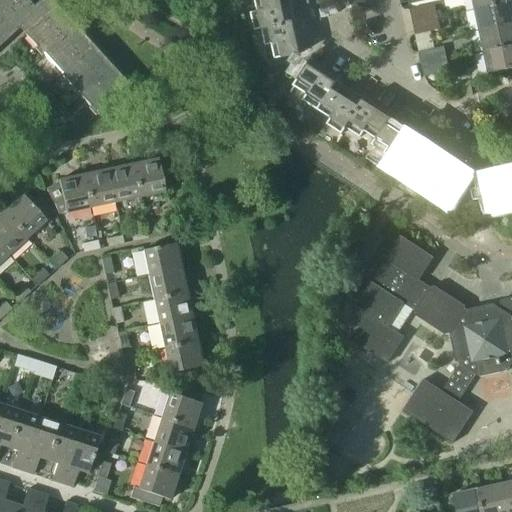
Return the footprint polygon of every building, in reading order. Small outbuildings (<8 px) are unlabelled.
[(56,7),(50,0),(38,0),(32,6),(26,0),(0,0),(0,35),(13,23),(23,34),(96,115),(122,92),(124,90),(52,10),(56,7)] [(254,0),(257,12),(250,13),(254,31),(261,29),(265,46),(272,44),(275,59),(266,61),(266,62),(299,55),(292,22),(285,23),(282,9),(308,4),(307,0),(254,0)] [(511,0),(472,0),(474,10),(511,1),(511,0)] [(511,1),(474,10),(479,30),(511,23),(511,1)] [(412,23),(437,18),(434,5),(409,11),(412,23)] [(412,23),(414,36),(440,30),(437,18),(412,23)] [(511,23),(479,30),(484,52),(511,45),(511,23)] [(511,45),(484,52),(488,74),(511,68),(511,45)] [(421,65),(446,60),(443,47),(418,53),(421,65)] [(421,65),(423,78),(449,72),(446,60),(421,65)] [(331,89),(334,84),(306,65),(288,94),(289,95),(294,87),(306,95),(302,101),(316,110),(311,117),(312,118),(317,110),(330,119),(326,124),(341,134),(345,128),(359,138),(363,131),(375,139),(366,153),(367,154),(372,146),(384,154),(381,160),(395,169),(390,177),(391,178),(396,170),(408,178),(404,183),(419,193),(423,187),(438,196),(441,191),(454,198),(449,206),(449,207),(468,178),(440,160),(436,166),(424,158),(439,136),(428,129),(414,151),(409,149),(413,143),(386,125),(389,119),(361,101),(357,107),(346,99),(360,77),(350,70),(335,92),(331,89)] [(132,165),(139,197),(163,192),(156,160),(132,165)] [(114,203),(139,197),(132,165),(107,170),(114,203)] [(90,208),(114,203),(107,170),(83,176),(90,208)] [(511,174),(482,181),(487,205),(502,201),(504,208),(511,206),(511,174)] [(57,215),(90,208),(83,176),(57,181),(58,184),(45,191),(57,215)] [(3,214),(25,238),(44,221),(42,219),(49,213),(41,199),(32,207),(22,197),(3,214)] [(0,247),(7,255),(25,238),(3,214),(0,216),(0,247)] [(172,234),(172,233),(171,226),(155,229),(156,237),(172,234)] [(148,240),(148,239),(145,231),(129,234),(131,243),(148,240)] [(123,245),(123,244),(121,236),(105,239),(107,248),(123,245)] [(433,259),(433,258),(400,236),(400,237),(400,238),(386,260),(385,259),(385,260),(386,261),(371,282),(370,283),(371,283),(357,305),(356,305),(355,306),(368,314),(351,340),(387,363),(403,338),(397,333),(412,310),(414,311),(415,316),(445,335),(449,334),(455,362),(459,365),(441,393),(423,381),(424,380),(423,380),(402,411),(403,412),(403,411),(429,428),(428,428),(429,429),(430,428),(452,442),(451,443),(452,444),(473,412),(472,411),(471,412),(457,403),(475,375),(479,377),(507,372),(509,368),(511,369),(511,297),(501,300),(496,307),(487,309),(487,306),(465,311),(464,306),(434,287),(429,288),(418,280),(432,258),(433,259)] [(99,250),(97,241),(80,244),(82,254),(99,250)] [(147,276),(180,270),(174,244),(142,251),(147,276)] [(66,259),(60,253),(48,264),(54,271),(66,259)] [(103,276),(104,276),(112,274),(109,258),(100,260),(103,276)] [(48,276),(42,269),(29,280),(36,287),(48,276)] [(153,301),(185,294),(180,270),(147,276),(153,301)] [(109,301),(118,299),(114,283),(105,285),(109,301)] [(29,293),(29,292),(23,286),(11,297),(17,304),(29,293)] [(158,325),(190,318),(185,294),(153,301),(158,325)] [(0,319),(11,309),(10,309),(5,303),(0,306),(0,319)] [(114,325),(123,323),(119,308),(110,309),(114,325)] [(163,349),(195,343),(190,318),(158,325),(163,349)] [(119,350),(128,348),(124,332),(115,334),(119,350)] [(195,343),(163,349),(168,375),(200,368),(195,343)] [(124,374),(125,374),(133,372),(130,356),(121,358),(124,374)] [(351,406),(359,395),(347,387),(340,399),(351,406)] [(133,393),(124,390),(119,405),(128,408),(133,393)] [(160,418),(192,428),(199,405),(168,395),(160,418)] [(0,445),(8,449),(21,406),(18,405),(16,411),(0,406),(0,445)] [(22,472),(39,419),(22,413),(24,407),(21,406),(8,449),(16,451),(11,468),(22,472)] [(125,416),(117,414),(116,414),(111,429),(120,432),(125,416)] [(47,461),(61,419),(57,418),(55,424),(39,419),(22,472),(32,475),(38,458),(47,461)] [(184,452),(192,428),(160,418),(152,442),(184,452)] [(61,485),(78,431),(61,426),(63,420),(61,419),(47,461),(55,464),(50,481),(61,485)] [(71,488),(73,482),(77,471),(86,474),(100,432),(96,430),(94,437),(78,431),(61,485),(71,488)] [(117,440),(109,437),(104,453),(112,456),(117,440)] [(176,476),(184,452),(152,442),(144,466),(176,476)] [(110,464),(101,462),(95,477),(104,480),(110,464)] [(132,487),(128,498),(157,508),(160,498),(168,501),(176,476),(144,466),(137,489),(132,487)] [(96,478),(91,492),(103,496),(107,481),(96,478)] [(2,502),(6,490),(8,485),(0,482),(0,511),(8,511),(11,505),(2,502)] [(506,511),(511,511),(511,482),(501,485),(506,511)] [(481,511),(506,511),(501,485),(477,490),(481,511)] [(25,490),(20,507),(11,505),(8,511),(30,511),(36,494),(25,490)] [(455,511),(481,511),(477,490),(452,495),(455,511)] [(42,511),(47,497),(36,494),(30,511),(42,511)] [(73,511),(76,506),(64,503),(61,511),(73,511)]
